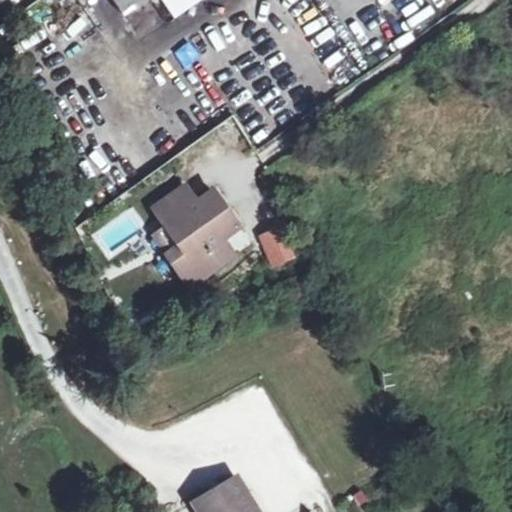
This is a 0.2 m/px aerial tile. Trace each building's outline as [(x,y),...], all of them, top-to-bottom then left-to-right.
[(0,0),(9,13),(27,0),(0,0)] [(148,0),(112,0),(124,17),(148,0)] [(156,212),(167,226),(172,223),(185,242),(169,254),(192,288),(222,266),(214,254),(226,244),(243,231),(216,193),(199,205),(187,189),(156,212)] [(172,223),(167,226),(155,235),(169,254),(185,242),(172,223)] [(281,226),(257,235),(270,270),(294,260),(281,226)] [(214,254),(222,266),(235,256),(226,244),(214,254)] [(258,511),(238,478),(195,503),(200,511),(258,511)]
